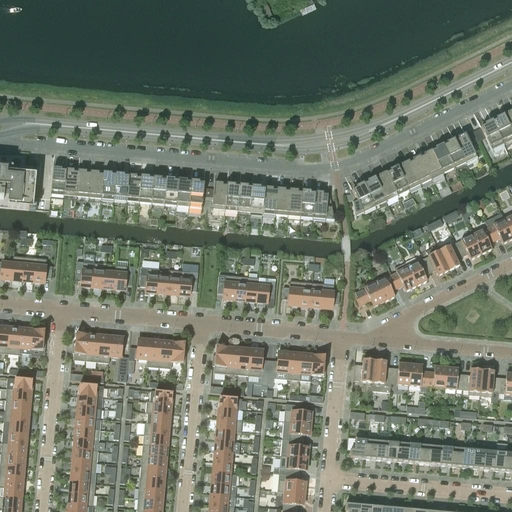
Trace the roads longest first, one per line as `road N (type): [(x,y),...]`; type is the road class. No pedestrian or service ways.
road 1 (residential): [(0,139),(319,168),(376,152),(511,85)]
road 2 (tertiary): [(44,124),(306,146),(373,130),(511,63)]
road 3 (residential): [(61,310),(42,511)]
road 4 (residential): [(183,511),(202,324)]
road 5 (residential): [(328,480),(511,496)]
road 6 (residential): [(396,343),(410,314),(511,265)]
road 7 (residential): [(341,337),(328,480)]
road 8 (residential): [(61,310),(202,324)]
road 9 (residential): [(202,324),(341,337)]
